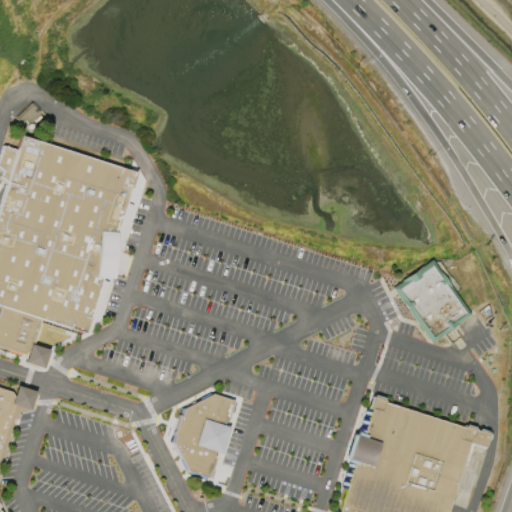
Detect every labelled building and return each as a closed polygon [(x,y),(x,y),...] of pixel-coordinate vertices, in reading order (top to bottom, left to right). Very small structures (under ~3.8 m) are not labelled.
[(38,112),(26,123),(24,120),(20,124),(15,119),(31,104),(38,112)] [(38,319),(0,306),(0,197),(5,182),(0,177),(0,173),(2,171),(0,169),(0,151),(2,146),(15,150),(20,136),(134,172),(115,232),(113,261),(111,278),(100,278),(83,333),(38,319)] [(430,260),(390,288),(430,343),(469,314),(430,260)] [(28,350),(20,354),(0,347),(0,306),(38,319),(28,350)] [(46,350),(41,368),(22,363),(28,344),(46,350)] [(15,386),(33,392),(28,410),(9,404),(15,386)] [(13,399),(0,439),(0,388),(10,392),(13,399)] [(180,416),(182,408),(210,393),(232,400),(225,422),(222,421),(221,425),(227,427),(218,453),(213,452),(212,455),(214,456),(207,478),(185,471),(171,443),(173,435),(171,434),(178,415),(180,416)] [(363,511),(339,504),(352,464),(345,462),(346,459),(342,458),(350,434),(353,435),(354,432),(361,434),(370,409),(367,408),(371,396),(383,400),(382,402),(462,428),(462,426),(486,434),(482,447),(467,443),(444,511),(363,511)]
